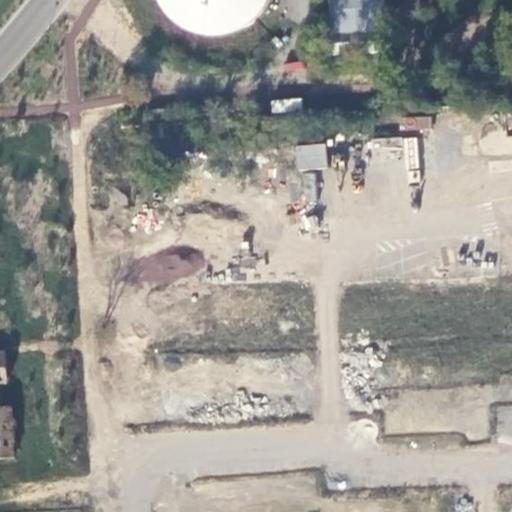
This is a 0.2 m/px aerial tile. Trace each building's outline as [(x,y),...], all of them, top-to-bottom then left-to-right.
[(159,0),(162,5),(173,19),(188,29),(205,35),(223,35),(240,30),(255,21),(262,13),(268,4),(269,0),(159,0)] [(397,0),(313,0),(317,71),(401,72),(397,0)] [(289,175),(291,205),(476,197),(474,166),(511,164),(511,133),(269,145),(271,176),(289,175)] [(93,301),(154,296),(149,223),(88,227),(93,301)] [(51,245),(51,225),(12,225),(12,245),(51,245)] [(0,405),(0,457),(15,457),(11,405),(0,405)] [(475,511),(474,483),(423,485),(424,511),(475,511)]
